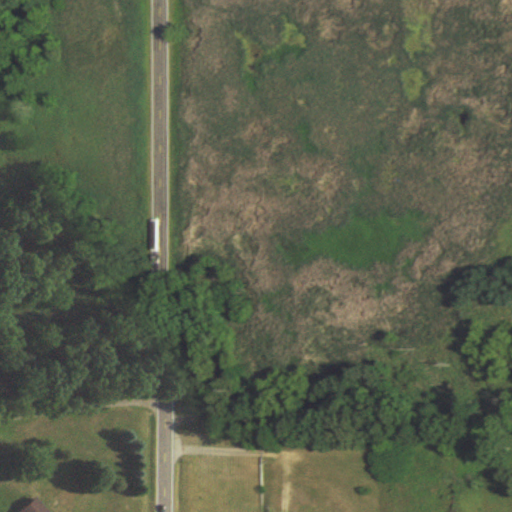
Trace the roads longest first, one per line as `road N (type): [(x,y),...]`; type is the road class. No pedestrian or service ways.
road 1 (secondary): [(162,511),(166,0)]
road 2 (residential): [(511,426),(182,423),(163,416)]
road 3 (residential): [(163,416),(103,408),(0,423)]
